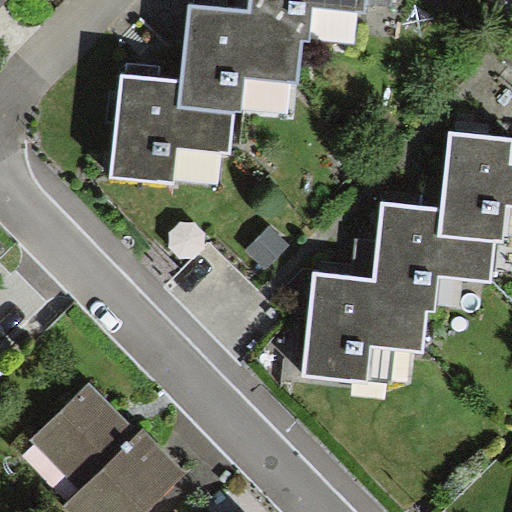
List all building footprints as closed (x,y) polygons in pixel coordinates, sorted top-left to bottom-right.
[(248,0),(248,8),(226,6),(218,5),(195,3),(188,2),(180,80),(159,78),(149,77),(126,74),(120,74),(109,175),(172,181),(175,148),(228,153),(233,112),(241,112),(244,77),(298,82),(302,40),(309,41),(313,6),(393,14),(394,0),(248,0)] [(127,63),(126,74),(149,77),(159,78),(160,66),(127,63)] [(457,121),(456,135),(476,137),(489,138),(490,124),(457,121)] [(456,135),(448,134),(440,209),(423,207),(410,206),(399,205),(381,203),(373,281),(353,278),(342,277),(321,275),(312,274),(302,375),(364,382),(368,349),(421,354),(425,312),(433,313),(437,277),(488,282),(492,241),(499,242),(503,206),(511,206),(511,164),(508,164),(510,140),(489,138),(479,137),(476,137),(456,135)] [(400,193),(399,205),(410,206),(423,207),(424,195),(400,193)] [(270,226),(245,250),(265,271),(290,246),(270,226)] [(323,263),(321,275),(342,277),(353,278),(354,266),(323,263)] [(138,435),(89,384),(31,440),(80,491),(64,506),(69,511),(144,511),(186,471),(145,428),(138,435)]
